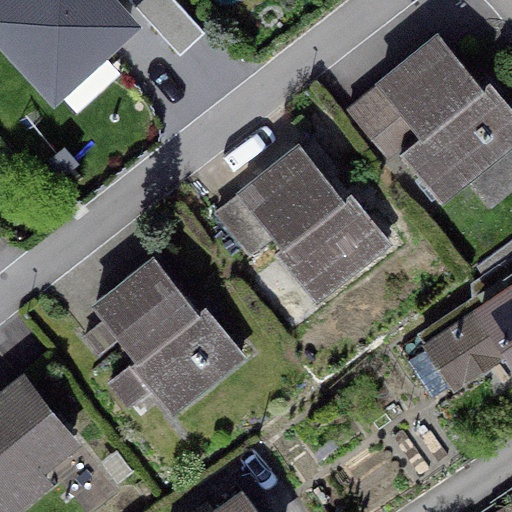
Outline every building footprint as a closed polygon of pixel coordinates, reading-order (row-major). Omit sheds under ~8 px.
[(121,0),(7,0),(53,55),(123,2),(121,0)] [(485,79),(474,88),(432,36),(343,107),(382,155),(415,129),(419,133),(395,152),(434,201),(464,178),(483,201),(511,177),(511,120),(493,97),(497,93),(485,79)] [(347,212),(294,145),(213,210),(249,254),(273,235),(283,246),(286,243),(324,290),(383,243),(354,206),(347,212)] [(200,325),(148,259),(92,303),(104,318),(81,336),(94,353),(117,335),(137,360),(142,356),(178,402),(237,356),(208,320),(200,325)] [(511,363),(511,286),(402,360),(428,398),(501,348),(511,363)] [(0,495),(68,441),(17,379),(0,392),(0,495)] [(252,511),(239,494),(213,511),(252,511)]
